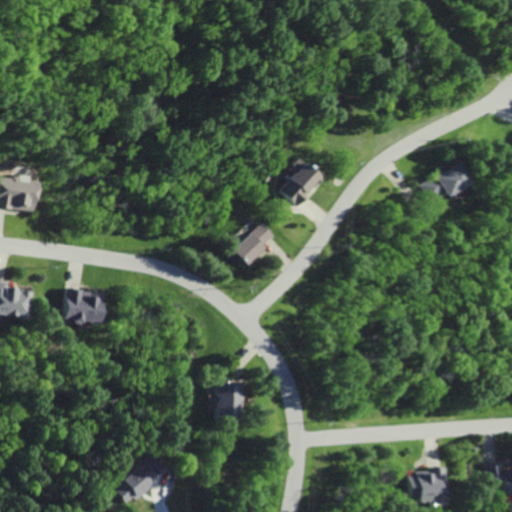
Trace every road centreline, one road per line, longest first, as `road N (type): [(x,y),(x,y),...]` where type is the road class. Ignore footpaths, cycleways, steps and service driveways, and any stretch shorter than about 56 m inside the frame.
road 1 (residential): [(0,247),(145,267),(195,286),(243,320),(290,407),(296,462),(286,511)]
road 2 (residential): [(243,320),(303,263),(381,163),(511,94)]
road 3 (residential): [(296,441),(511,427)]
